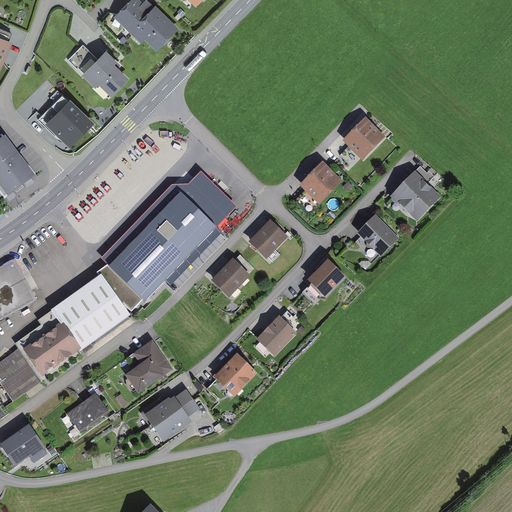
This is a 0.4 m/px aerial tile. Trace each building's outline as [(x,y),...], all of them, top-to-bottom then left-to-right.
[(141,6),(134,0),(117,18),(140,40),(145,36),(157,48),(176,29),(156,10),(154,12),(145,3),(141,6)] [(0,65),(9,45),(0,41),(0,65)] [(117,64),(107,54),(86,75),(109,97),(126,79),(114,68),(117,64)] [(70,103),(49,125),(71,146),(91,124),(70,103)] [(382,136),(366,120),(346,139),(362,155),(382,136)] [(1,137),(0,137),(0,191),(5,197),(32,177),(1,137)] [(323,164),(303,183),(319,199),(339,180),(323,164)] [(172,185),(101,259),(145,301),(237,207),(201,172),(188,185),(172,185)] [(414,174),(394,195),(418,217),(437,196),(414,174)] [(376,217),(361,231),(381,252),(396,237),(376,217)] [(271,222),(252,241),(266,255),(285,236),(271,222)] [(234,260),(215,280),(230,294),(249,275),(234,260)] [(0,319),(35,301),(14,261),(0,268),(0,319)] [(328,261),(310,279),(324,293),(342,275),(328,261)] [(127,313),(103,278),(51,314),(60,327),(26,350),(42,373),(127,313)] [(280,317),(259,339),(274,354),(295,332),(280,317)] [(170,368),(152,342),(136,353),(143,363),(128,374),(139,390),(170,368)] [(41,381),(18,351),(0,363),(0,383),(13,402),(41,381)] [(237,353),(214,377),(235,397),(258,373),(237,353)] [(172,399),(148,415),(163,438),(188,421),(185,415),(196,408),(186,393),(173,401),(172,399)] [(107,412),(95,395),(68,414),(80,431),(107,412)] [(28,429),(5,445),(16,461),(29,452),(34,460),(44,453),(28,429)]
